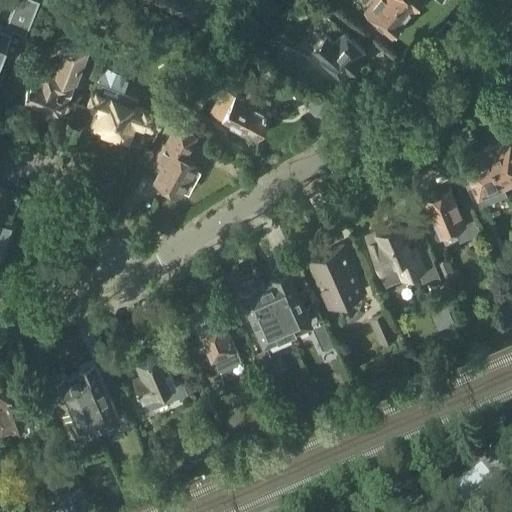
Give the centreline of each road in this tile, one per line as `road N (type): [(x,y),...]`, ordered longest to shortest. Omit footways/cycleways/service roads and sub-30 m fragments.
road 1 (residential): [(128,269),(345,149),(490,0)]
road 2 (residential): [(128,269),(93,202),(48,173),(0,156)]
road 3 (residential): [(128,269),(73,300),(0,311)]
